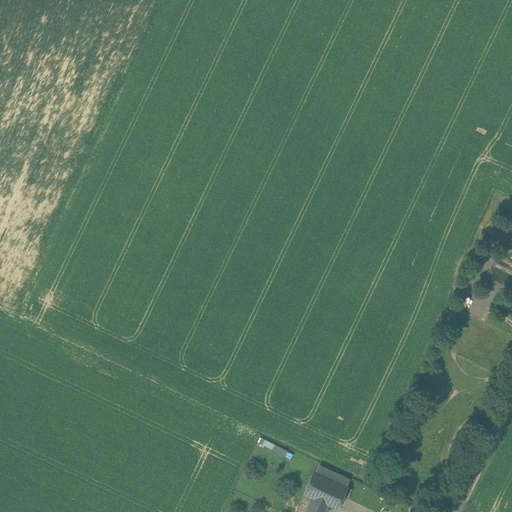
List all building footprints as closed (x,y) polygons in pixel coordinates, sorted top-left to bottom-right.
[(511,287),(511,275),(495,266),(486,283),(509,295),(511,287)] [(284,455),(287,449),(263,438),(261,444),(284,455)] [(350,479),(319,465),(316,472),(347,486),(350,479)] [(312,497),(329,505),(338,509),(348,486),(347,486),(316,472),(314,471),(304,494),(312,497)] [(325,511),(329,505),(312,497),(304,511),(325,511)]
